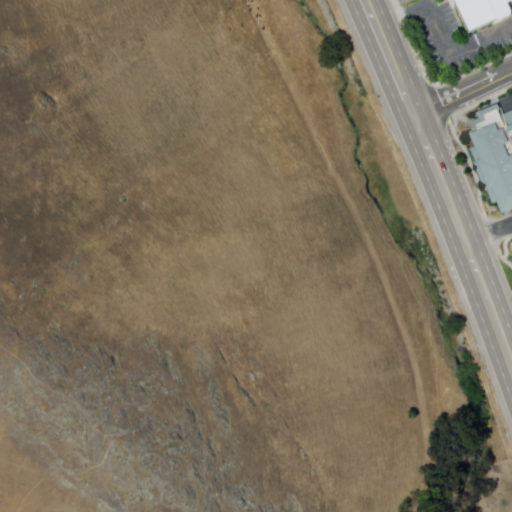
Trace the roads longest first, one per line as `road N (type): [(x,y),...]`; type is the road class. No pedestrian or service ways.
road 1 (track): [(249,0),(389,284),(424,411),(428,454),(418,511)]
road 2 (primary): [(511,367),(365,0)]
